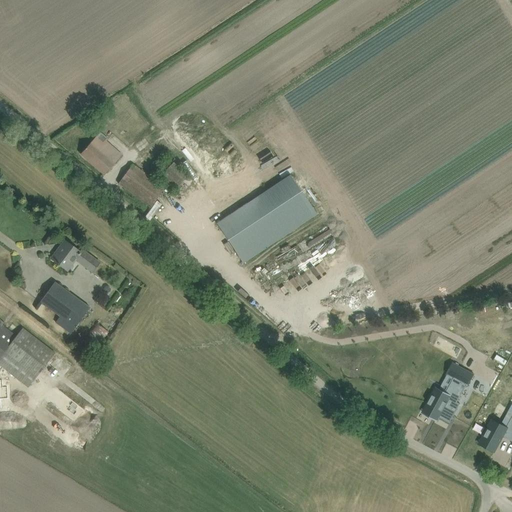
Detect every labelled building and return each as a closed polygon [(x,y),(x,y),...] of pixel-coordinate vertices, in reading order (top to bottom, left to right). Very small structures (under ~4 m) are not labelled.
[(94,139),(80,154),(104,175),(121,155),(106,141),(102,146),(94,139)] [(118,184),(124,188),(150,207),(165,188),(133,164),(118,184)] [(174,178),(190,188),(197,178),(181,168),(174,178)] [(290,175),(216,223),(241,261),(243,264),(317,215),(315,213),(290,175)] [(75,259),(92,272),(100,263),(82,249),(80,252),(65,241),(52,259),(66,270),(75,259)] [(48,308),(60,316),(55,323),(70,334),(89,308),(54,282),(40,302),(48,308)] [(0,366),(28,388),(56,354),(30,334),(23,328),(16,336),(3,326),(5,324),(0,319),(0,366)] [(96,323),(87,336),(99,344),(108,332),(96,323)] [(436,388),(424,411),(439,420),(440,418),(450,423),(460,404),(457,402),(466,387),(467,387),(474,374),(460,367),(446,393),(439,390),(436,388)] [(2,378),(0,378),(0,407),(1,407),(0,397),(8,396),(8,385),(3,385),(2,378)] [(494,421),(482,443),(495,451),(503,436),(511,441),(511,417),(507,428),(494,421)]
